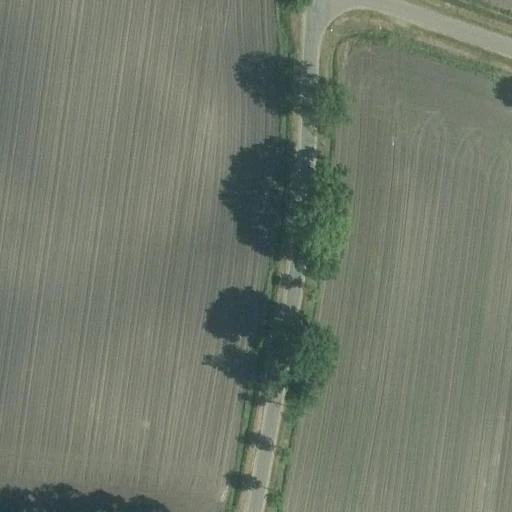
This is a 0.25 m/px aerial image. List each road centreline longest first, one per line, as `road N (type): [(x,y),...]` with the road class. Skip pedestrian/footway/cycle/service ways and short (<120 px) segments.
road 1 (unclassified): [(252,511),(301,219),(311,0)]
road 2 (unclassified): [(366,0),(511,49)]
